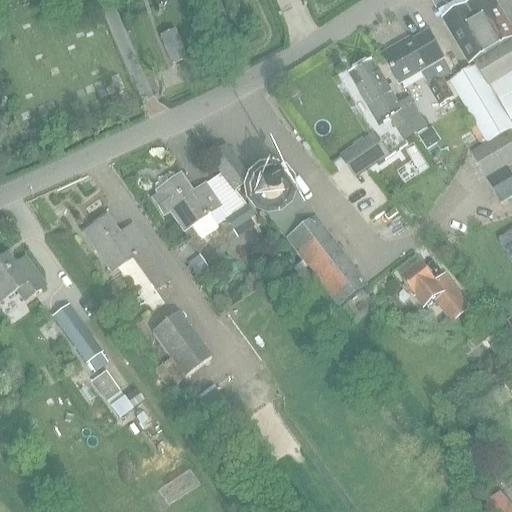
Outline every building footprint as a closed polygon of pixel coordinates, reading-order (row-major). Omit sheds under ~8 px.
[(487,145),(509,132),(511,130),(511,128),(509,123),(511,120),(511,113),(489,87),(511,73),(511,29),(494,0),(478,0),(443,20),(469,65),(474,62),(476,67),(450,82),(487,145)] [(511,0),(494,0),(511,29),(511,0)] [(172,32),(158,38),(170,66),(184,60),(172,32)] [(399,44),(382,55),(399,84),(420,72),(430,89),(438,84),(444,81),(453,76),(442,58),(427,32),(401,48),(399,44)] [(371,61),(348,75),(370,112),(371,111),(379,124),(389,118),(404,142),(426,129),(409,101),(399,107),(371,61)] [(511,73),(489,87),(511,113),(511,73)] [(430,89),(429,90),(439,107),(454,98),(444,81),(438,84),(430,89)] [(430,129),(417,137),(425,151),(438,142),(430,129)] [(511,136),(509,132),(487,145),(471,155),(485,180),(501,205),(511,199),(511,178),(505,167),(511,163),(511,136)] [(220,175),(233,192),(250,179),(225,146),(208,159),(220,175)] [(267,208),(269,207),(276,205),(281,200),(283,196),(284,192),(284,188),(283,183),(281,180),(278,176),(275,175),(269,173),(265,173),(261,174),(257,176),(254,179),(252,182),(251,185),(250,189),(250,193),(251,196),(253,199),(255,202),(259,206),(263,207),(267,208)] [(158,196),(152,201),(163,217),(169,213),(183,233),(191,227),(201,241),(217,230),(215,228),(224,221),(245,207),(233,192),(220,175),(204,186),(191,195),(178,177),(156,193),(158,196)] [(276,205),(269,207),(264,212),(284,239),(312,220),(291,193),(281,200),(276,205)] [(224,221),(237,238),(253,229),(254,230),(261,226),(254,217),(256,216),(247,205),(245,207),(224,221)] [(106,217),(82,234),(93,249),(110,273),(131,258),(150,285),(154,291),(169,280),(166,275),(147,249),(131,226),(118,235),(106,217)] [(312,220),(284,239),(301,261),(291,268),(309,292),(318,285),(334,309),(364,289),(312,220)] [(0,259),(0,303),(15,292),(23,303),(44,288),(29,266),(18,273),(6,256),(0,259)] [(187,264),(195,276),(207,269),(199,257),(187,264)] [(413,299),(422,310),(434,302),(452,324),(472,309),(445,275),(435,282),(420,263),(399,279),(415,298),(413,299)] [(51,319),(85,366),(101,354),(87,334),(67,307),(51,319)] [(151,333),(185,378),(210,359),(177,314),(151,333)] [(105,373),(91,382),(118,420),(132,410),(105,373)] [(511,375),(502,382),(510,394),(511,392),(511,375)] [(197,403),(216,429),(234,416),(215,390),(197,403)] [(141,413),(135,418),(144,430),(150,425),(141,413)] [(487,506),(483,509),(485,511),(511,511),(511,508),(500,495),(487,506)]
